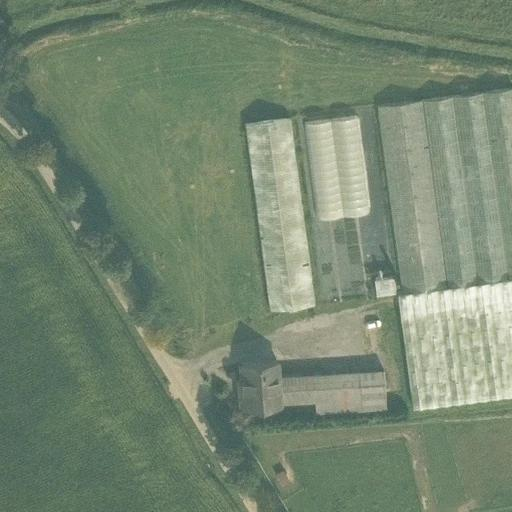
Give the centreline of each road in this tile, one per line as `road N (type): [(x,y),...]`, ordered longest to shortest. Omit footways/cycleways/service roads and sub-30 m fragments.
road 1 (residential): [(253,511),(172,375),(0,122)]
road 2 (track): [(172,375),(286,336),(380,318)]
